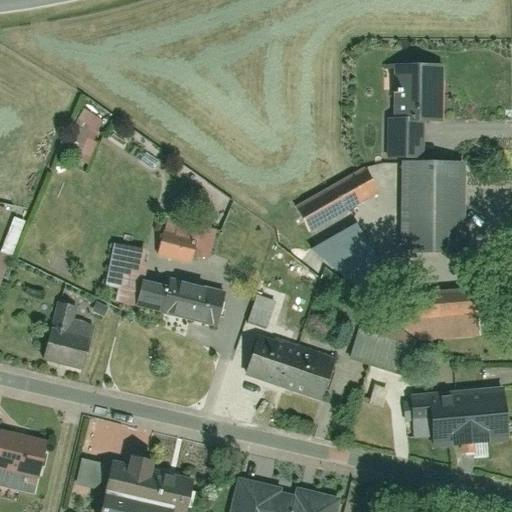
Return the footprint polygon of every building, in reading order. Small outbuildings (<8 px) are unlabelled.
[(432,66),(382,68),(383,122),(434,121),(432,66)] [(59,148),(77,155),(91,119),(72,112),(59,148)] [(378,129),(378,164),(420,164),(420,129),(378,129)] [(393,167),(391,255),(456,256),(458,168),(393,167)] [(296,208),(310,233),(379,193),(365,169),(296,208)] [(356,226),(321,247),(352,297),(387,276),(356,226)] [(156,231),(150,260),(186,267),(191,238),(156,231)] [(105,248),(97,296),(129,302),(137,254),(105,248)] [(136,280),(129,311),(212,329),(219,298),(136,280)] [(248,299),(239,324),(260,332),(269,306),(248,299)] [(474,314),(423,315),(423,337),(475,337),(474,314)] [(45,326),(38,362),(81,371),(89,335),(45,326)] [(353,327),(345,362),(406,377),(415,343),(353,327)] [(252,340),(241,377),(321,402),(333,365),(252,340)] [(401,441),(435,439),(435,447),(507,443),(504,393),(432,397),(433,401),(399,403),(401,441)] [(89,416),(87,423),(93,425),(88,448),(122,456),(129,424),(89,416)] [(0,444),(0,489),(33,497),(42,453),(0,444)] [(178,511),(184,484),(105,467),(99,495),(91,493),(86,511),(178,511)] [(346,511),(350,494),(239,475),(232,511),(346,511)]
